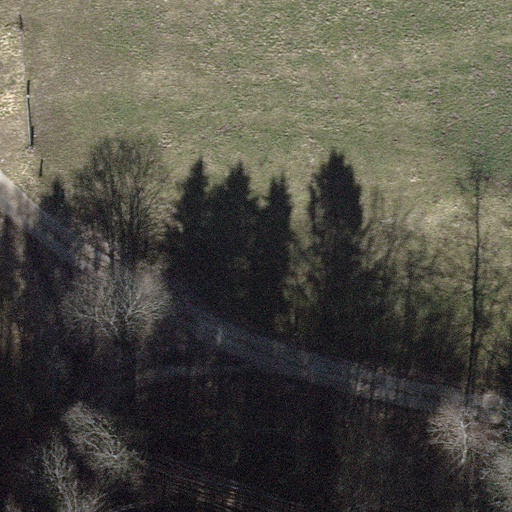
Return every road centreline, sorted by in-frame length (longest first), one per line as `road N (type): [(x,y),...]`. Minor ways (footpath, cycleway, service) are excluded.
road 1 (track): [(511,404),(341,381),(273,362),(123,281),(0,184)]
road 2 (track): [(115,511),(89,497),(84,432),(98,391),(151,367),(273,362)]
